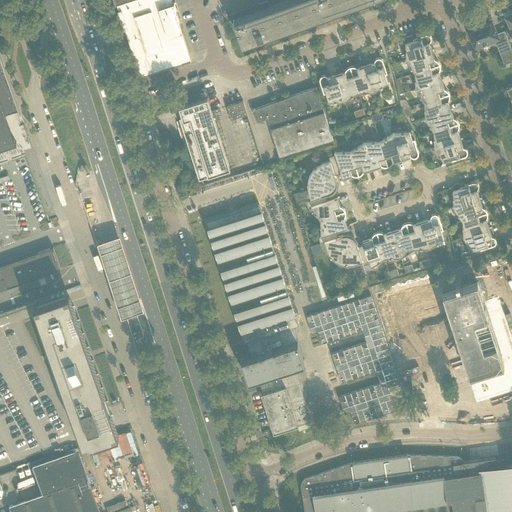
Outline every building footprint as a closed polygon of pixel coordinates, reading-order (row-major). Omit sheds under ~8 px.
[(172,0),(116,0),(125,27),(139,71),(148,68),(147,67),(163,62),(189,53),(182,29),(183,29),(176,10),(173,2),(174,2),(173,0),(172,0)] [(233,17),(233,18),(242,41),(357,0),(292,0),(270,8),(267,0),(250,7),(253,14),(235,21),(234,17),(233,17)] [(475,49),(498,39),(496,33),(492,22),(477,29),(476,27),(468,30),(468,32),(475,49)] [(406,51),(406,59),(432,51),(430,45),(428,45),(428,43),(429,43),(430,41),(431,41),(431,40),(431,39),(431,38),(431,37),(430,36),(429,35),(428,35),(427,34),(425,34),(413,38),(411,34),(403,37),(405,43),(405,49),(405,51),(406,51)] [(507,61),(511,58),(511,50),(508,41),(500,44),(507,61)] [(411,68),(415,73),(439,65),(439,63),(438,61),(437,60),(436,60),(434,60),(433,60),(432,58),(434,57),(432,51),(406,59),(410,66),(411,68)] [(0,132),(8,130),(2,114),(18,109),(0,57),(0,132)] [(372,63),(365,65),(374,91),(387,82),(385,74),(387,73),(383,60),(382,59),(381,59),(381,58),(380,58),(379,58),(378,58),(377,58),(376,58),(376,59),(375,59),(374,60),(374,61),(374,62),(374,64),(372,65),(372,63)] [(351,66),(350,67),(358,92),(374,91),(365,65),(359,67),(360,69),(358,69),(357,68),(356,67),(355,67),(353,66),(351,66)] [(415,89),(441,80),(438,72),(439,71),(440,69),(440,68),(440,67),(440,66),(439,65),(415,73),(415,78),(414,78),(415,81),(415,89)] [(342,72),(336,74),(344,100),(358,92),(350,67),(348,67),(348,68),(346,69),(345,70),(345,72),(345,73),(343,74),(342,72)] [(344,100),(336,74),(330,76),(330,78),(328,79),(328,77),(326,76),(325,75),(324,75),(323,75),(322,76),(321,76),(320,77),(320,78),(319,78),(319,79),(319,80),(319,81),(323,94),(325,93),(328,101),(344,100)] [(415,89),(424,102),(449,94),(448,93),(448,92),(448,91),(447,91),(446,90),(445,89),(444,89),(442,89),(442,87),(443,87),(441,80),(415,89)] [(309,84),(245,107),(247,114),(252,128),(256,126),(267,161),(288,154),(276,119),(316,104),(309,84)] [(424,102),(425,118),(451,110),(449,103),(447,104),(446,102),(448,101),(449,100),(449,99),(449,98),(449,97),(449,96),(449,95),(449,94),(424,102)] [(207,98),(179,107),(182,117),(179,118),(199,179),(230,169),(207,98)] [(403,99),(399,100),(400,104),(403,109),(410,107),(409,105),(408,104),(408,103),(407,101),(406,101),(406,100),(405,100),(405,99),(404,99),(403,99)] [(245,107),(244,104),(243,101),(226,106),(231,119),(247,114),(245,107)] [(410,107),(403,109),(407,116),(409,115),(410,114),(411,114),(411,113),(411,112),(411,111),(411,110),(411,109),(410,108),(410,107)] [(356,110),(355,113),(356,117),(365,114),(363,108),(356,110)] [(425,118),(433,131),(458,123),(458,122),(457,121),(456,120),(455,119),(453,118),(452,118),(451,116),(453,116),(451,110),(425,118)] [(380,112),(371,115),(373,120),(379,119),(379,118),(380,118),(381,117),(381,116),(381,115),(381,114),(380,112)] [(433,131),(434,147),(460,139),(458,133),(456,133),(456,131),(457,130),(458,129),(459,128),(459,127),(459,126),(459,125),(458,123),(433,131)] [(409,132),(393,133),(401,159),(408,156),(407,155),(409,154),(410,156),(411,157),(412,158),(413,158),(414,158),(415,158),(416,157),(417,156),(418,155),(418,154),(418,153),(418,152),(414,139),(412,140),(409,132)] [(393,133),(380,141),(388,166),(389,166),(390,165),(391,164),(392,163),(393,161),(393,160),(394,159),(395,161),(401,159),(393,133)] [(460,139),(434,147),(438,153),(443,161),(444,161),(446,166),(453,164),(452,160),(463,157),(464,156),(465,156),(466,155),(467,154),(467,152),(467,151),(467,150),(466,149),(465,148),(464,148),(463,147),(461,148),(460,146),(462,145),(460,139)] [(380,141),(364,142),(372,168),(378,166),(378,164),(380,164),(380,165),(382,166),(384,167),(385,167),(387,167),(388,166),(380,141)] [(364,142),(350,151),(358,176),(359,175),(360,175),(362,174),(363,173),(363,172),(363,171),(363,169),(365,168),(366,170),(372,168),(364,142)] [(335,155),(332,156),(334,162),(337,161),(341,173),(342,177),(349,175),(348,174),(350,173),(351,175),(352,176),(353,176),(355,176),(357,176),(358,176),(350,151),(334,151),(335,155)] [(310,174),(332,186),(335,188),(336,187),(336,185),(337,184),(337,183),(337,182),(337,181),(336,180),(336,179),(336,178),(335,175),(341,173),(337,161),(334,162),(332,156),(329,157),(330,161),(321,164),(318,165),(316,167),(314,169),(311,171),(310,174)] [(295,167),(282,160),(286,171),(295,168),(295,167)] [(308,191),(293,194),(296,203),(306,200),(307,203),(313,201),(315,205),(327,201),(325,194),(328,193),(329,193),(330,193),(331,192),(332,191),(333,191),(334,190),(334,189),(335,188),(332,186),(310,174),(308,177),(308,180),(307,183),(307,187),(308,190),(308,191)] [(459,183),(452,185),(454,190),(453,191),(453,197),(452,197),(453,199),(453,207),(479,199),(477,193),(476,193),(475,191),(476,190),(478,189),(478,188),(478,187),(478,186),(478,185),(478,184),(477,184),(477,183),(476,183),(475,182),(474,182),(473,182),(472,182),(460,186),(459,183)] [(311,206),(320,219),(345,211),(344,210),(344,209),(343,209),(342,207),(341,207),(340,206),(338,206),(338,204),(339,204),(337,197),(327,201),(315,205),(313,201),(307,203),(308,207),(311,206)] [(453,207),(462,221),(487,213),(487,212),(486,211),(486,210),(485,209),(484,208),(483,208),(482,207),(480,208),(480,206),(481,205),(479,199),(453,207)] [(251,355),(249,356),(241,359),(248,380),(258,377),(263,392),(261,393),(262,394),(274,431),(273,431),(274,432),(278,431),(309,421),(307,410),(306,410),(300,382),(301,381),(300,381),(298,373),(299,373),(298,373),(295,364),(302,361),(303,362),(304,362),(297,341),(296,341),(292,326),(297,324),(259,203),(206,220),(245,341),(247,340),(251,355)] [(318,236),(319,239),(325,237),(324,234),(336,230),(347,227),(344,221),(343,221),(342,219),(344,218),(345,217),(345,216),(345,215),(345,214),(345,213),(345,212),(345,211),(320,219),(321,235),(318,236)] [(462,221),(463,237),(489,228),(487,222),(485,222),(484,220),(485,220),(486,220),(487,218),(487,216),(487,214),(487,213),(462,221)] [(428,219),(421,221),(430,247),(443,238),(443,237),(441,230),(443,230),(439,217),(439,216),(438,216),(438,215),(437,215),(437,214),(436,214),(435,214),(434,214),(433,214),(432,215),(431,215),(431,216),(430,217),(430,218),(430,219),(430,220),(428,221),(428,219)] [(407,223),(406,223),(414,248),(430,247),(421,221),(415,223),(416,225),(414,226),(413,224),(412,223),(411,223),(410,223),(409,223),(407,223)] [(398,229),(392,231),(401,257),(414,248),(406,223),(404,224),(403,224),(402,225),(402,226),(401,227),(401,228),(401,230),(399,230),(398,229)] [(489,228),(463,237),(472,250),(474,249),(475,254),(481,252),(480,250),(493,246),(493,245),(494,245),(495,244),(495,243),(496,243),(496,242),(496,241),(496,240),(495,239),(495,238),(494,238),(494,237),(493,237),(492,237),(491,237),(490,237),(489,235),(491,235),(489,228)] [(330,255),(338,262),(351,236),(350,236),(349,235),(348,235),(347,235),(345,235),(343,235),(342,235),(338,237),(336,230),(324,234),(325,237),(319,239),(320,243),(324,241),(326,247),(330,255)] [(377,232),(376,232),(384,257),(401,257),(392,231),(386,233),(386,234),(384,235),(384,233),(382,233),(382,232),(380,232),(379,232),(377,232)] [(362,240),(364,245),(368,257),(365,258),(367,264),(363,265),(365,271),(372,269),(371,266),(384,257),(376,232),(376,233),(375,233),(374,234),(373,234),(372,235),(372,236),(371,237),(372,239),(370,240),(369,238),(362,240)] [(126,314),(136,311),(143,308),(120,235),(115,236),(105,239),(97,242),(121,315),(126,314)] [(351,236),(338,262),(339,263),(341,263),(343,264),(345,264),(347,264),(349,264),(351,264),(353,264),(355,263),(357,276),(366,274),(365,271),(363,265),(367,264),(365,258),(368,257),(364,245),(358,247),(357,244),(357,243),(356,242),(356,241),(355,240),(354,238),(353,238),(353,237),(352,236),(351,236)] [(320,242),(311,245),(314,254),(323,252),(320,242)] [(52,247),(0,265),(0,269),(6,288),(60,269),(53,247),(52,247)] [(453,278),(385,300),(403,358),(456,341),(458,348),(467,375),(476,403),(511,391),(511,341),(505,319),(498,297),(484,301),(477,280),(461,286),(459,281),(455,283),(453,278)] [(367,280),(360,282),(361,289),(369,287),(367,280)] [(119,432),(70,295),(69,291),(33,303),(83,445),(119,432)] [(317,331),(321,342),(366,330),(365,328),(380,324),(372,295),(305,314),(311,333),(317,331)] [(129,312),(126,314),(137,348),(139,354),(145,352),(141,340),(140,340),(139,336),(144,335),(136,310),(129,312)] [(353,422),(394,412),(386,380),(397,377),(390,347),(376,350),(374,345),(367,347),(366,341),(349,346),(356,376),(377,371),(380,383),(338,394),(343,413),(351,412),(353,422)] [(335,365),(344,363),(343,353),(334,354),(335,365)] [(511,511),(511,465),(495,469),(493,458),(495,457),(462,462),(462,461),(460,458),(459,458),(458,457),(456,457),(456,456),(407,454),(353,462),(305,478),(304,479),(304,480),(303,480),(302,481),(302,482),(301,483),(301,484),(301,486),(304,511),(511,511)] [(97,511),(78,458),(69,461),(33,474),(42,502),(24,509),(15,511),(97,511)]
